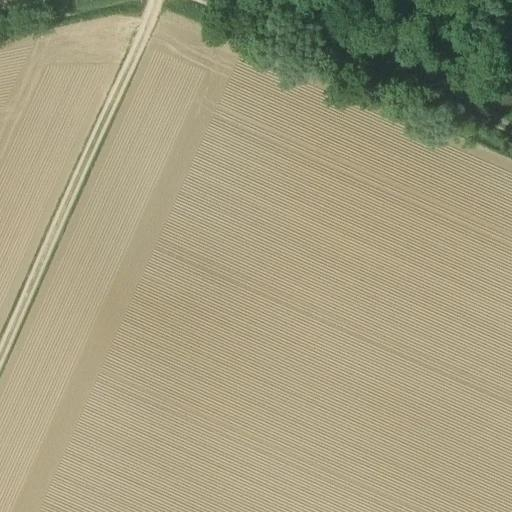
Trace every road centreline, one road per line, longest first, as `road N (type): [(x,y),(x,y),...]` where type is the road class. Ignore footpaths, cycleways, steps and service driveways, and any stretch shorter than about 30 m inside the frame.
road 1 (track): [(0,362),(154,0)]
road 2 (track): [(188,0),(511,138)]
